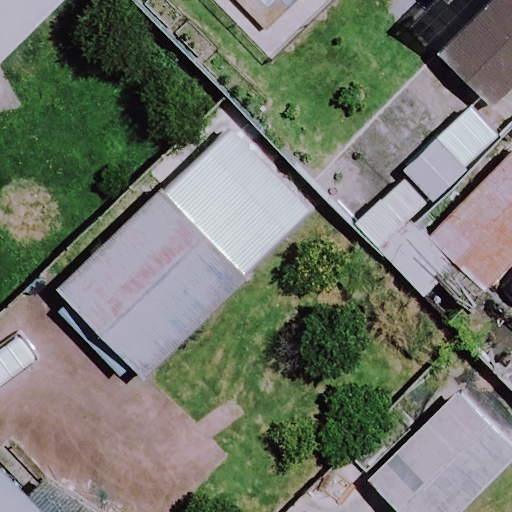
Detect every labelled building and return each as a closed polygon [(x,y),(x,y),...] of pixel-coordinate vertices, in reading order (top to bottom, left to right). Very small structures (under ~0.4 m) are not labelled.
[(0,0),(0,58),(56,0),(0,0)] [(511,84),(511,0),(485,0),(434,46),(488,106),(511,84)] [(511,279),(511,162),(506,157),(432,238),(497,296),(511,279)] [(246,278),(160,190),(58,289),(143,378),(246,278)] [(464,511),(511,463),(511,453),(452,395),(369,480),(402,511),(464,511)] [(39,511),(0,472),(0,511),(39,511)]
